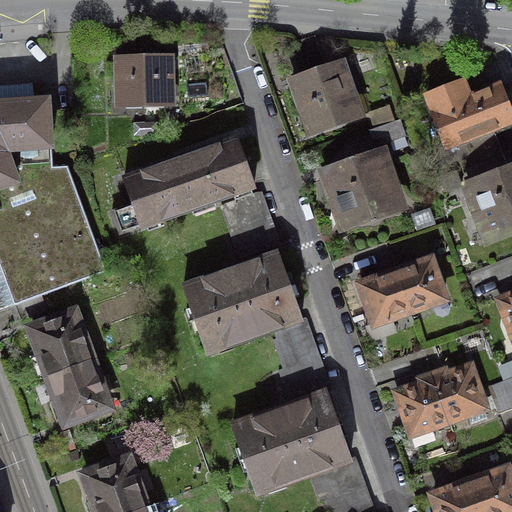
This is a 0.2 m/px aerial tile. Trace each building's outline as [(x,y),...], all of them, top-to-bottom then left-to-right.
[(150,60),(144,60),(145,103),(170,102),(169,59),(150,60)] [(138,60),(118,60),(119,104),(145,103),(144,60),(138,60)] [(322,78),(290,89),(297,109),(305,106),(312,125),(354,110),(347,91),(339,67),(325,72),(326,76),(322,78)] [(463,82),(427,96),(446,146),(431,152),(441,176),(503,152),(494,129),(511,121),(511,118),(499,86),(469,98),(466,90),(463,82)] [(30,100),(34,100),(33,85),(0,87),(0,90),(29,88),(30,100)] [(0,267),(14,305),(39,296),(106,271),(67,166),(53,167),(48,101),(48,99),(34,100),(30,100),(29,88),(0,90),(0,267)] [(399,120),(374,129),(377,138),(381,148),(405,139),(399,120)] [(140,123),(134,123),(135,134),(146,134),(145,123),(140,123)] [(151,123),(145,123),(146,134),(157,134),(156,123),(151,123)] [(180,159),(124,179),(133,204),(141,227),(254,186),(237,139),(180,159)] [(503,152),(441,176),(451,201),(467,194),(484,235),(511,224),(511,174),(511,175),(503,152)] [(364,165),(321,180),(329,201),(337,198),(345,220),(396,202),(388,180),(389,180),(385,169),(381,158),(364,164),(364,165)] [(261,206),(256,192),(225,203),(235,230),(266,219),(261,206)] [(127,206),(112,211),(120,234),(141,227),(133,204),(127,206)] [(270,233),(266,219),(235,230),(244,257),(275,246),(270,233)] [(286,276),(278,253),(236,268),(236,269),(231,271),(225,273),(225,272),(183,287),(191,309),(193,309),(201,330),(199,331),(207,353),(274,329),(277,339),(274,340),(283,368),(314,357),(301,319),(293,297),(291,298),(284,276),(286,276)] [(444,298),(430,260),(407,268),(406,265),(400,267),(394,269),(409,311),(444,298)] [(409,311),(394,269),(389,271),(383,273),(381,268),(359,276),(362,284),(361,285),(375,323),(409,311)] [(511,295),(500,300),(507,320),(505,321),(504,324),(507,333),(510,334),(511,333),(511,295)] [(20,320),(45,311),(39,296),(14,305),(20,320)] [(49,375),(91,360),(85,345),(88,344),(85,336),(82,328),(80,329),(74,313),(32,329),(40,350),(39,351),(40,353),(33,356),(40,376),(48,373),(49,375)] [(319,371),(314,357),(283,368),(293,396),(324,385),(319,371)] [(96,375),(91,360),(49,375),(58,399),(50,402),(57,421),(64,419),(65,422),(108,406),(102,391),(105,390),(102,382),(99,374),(96,375)] [(485,408),(470,366),(445,375),(444,372),(438,374),(432,376),(448,421),(468,414),(470,421),(486,415),(484,408),(485,408)] [(448,421),(432,376),(426,378),(420,380),(422,384),(397,393),(412,434),(413,433),(416,441),(432,435),(429,428),(448,421)] [(511,378),(489,387),(499,414),(511,408),(511,378)] [(293,396),(296,403),(327,392),(324,385),(293,396)] [(329,511),(331,511),(365,500),(342,436),(341,437),(333,415),(335,415),(327,392),(296,403),(286,407),(286,406),(279,408),(273,411),(232,426),(256,492),(309,473),(319,500),(324,498),(329,511)] [(128,511),(145,506),(139,492),(142,491),(139,483),(136,475),(133,476),(128,460),(86,475),(93,497),(94,500),(87,502),(90,511),(128,511)] [(511,511),(511,482),(507,469),(481,478),(480,474),(474,476),(469,478),(480,511),(511,511)] [(480,511),(469,478),(463,480),(458,482),(459,486),(433,495),(438,511),(480,511)] [(369,511),(368,509),(365,500),(331,511),(369,511)]
